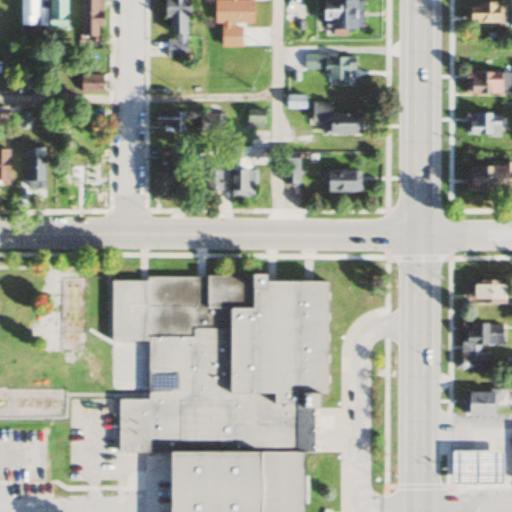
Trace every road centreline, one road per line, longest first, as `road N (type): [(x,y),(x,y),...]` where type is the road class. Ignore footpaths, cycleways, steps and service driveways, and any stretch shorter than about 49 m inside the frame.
road 1 (primary): [(418,511),(418,0)]
road 2 (tertiary): [(419,234),(0,235)]
road 3 (residential): [(128,235),(128,0)]
